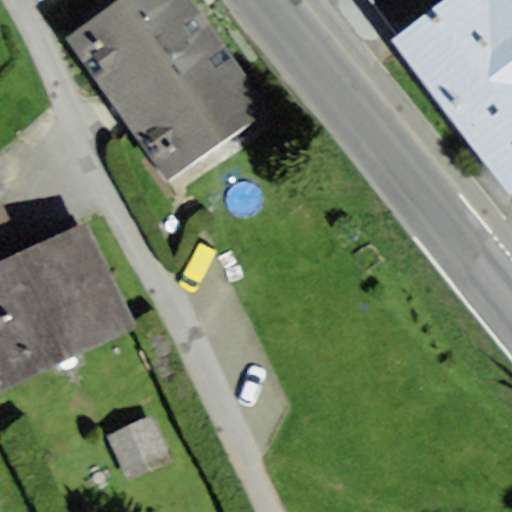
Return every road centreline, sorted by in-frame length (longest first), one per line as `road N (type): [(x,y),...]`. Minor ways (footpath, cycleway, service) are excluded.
road 1 (residential): [(269,511),(19,0)]
road 2 (tertiary): [(511,305),(260,0)]
